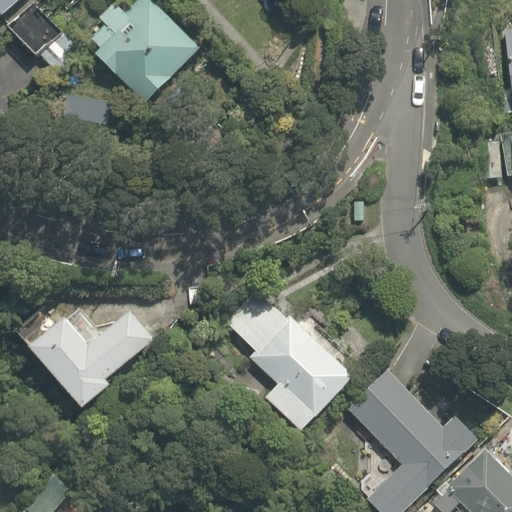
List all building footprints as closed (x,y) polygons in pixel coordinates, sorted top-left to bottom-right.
[(0,0),(0,32),(10,23),(13,27),(37,3),(34,0),(0,0)] [(208,56),(152,0),(149,0),(132,18),(118,3),(103,18),(117,33),(98,51),(155,108),(208,56)] [(63,41),(38,17),(17,39),(41,63),(63,41)] [(292,322),(264,293),(231,325),(258,354),(252,360),(279,387),(267,398),(305,438),(367,378),(303,311),(292,322)] [(117,379),(161,343),(134,311),(107,334),(90,314),(45,353),(100,418),(129,394),(117,379)] [(452,428),(394,369),(352,410),(404,463),(372,494),(389,511),(410,511),(482,443),(460,420),(452,428)] [(511,511),(511,475),(485,449),(433,504),(441,511),(459,511),(465,506),(470,511),(511,511)] [(57,511),(65,504),(50,490),(29,511),(57,511)]
